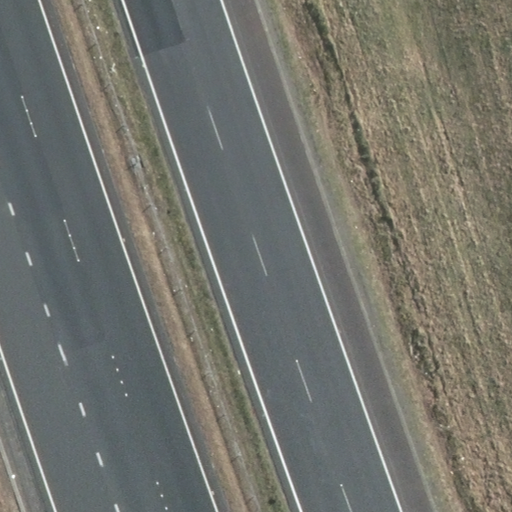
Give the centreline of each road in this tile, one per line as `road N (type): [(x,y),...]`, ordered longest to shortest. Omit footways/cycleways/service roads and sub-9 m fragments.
road 1 (motorway): [(185,0),(350,511)]
road 2 (motorway): [(150,511),(0,125)]
